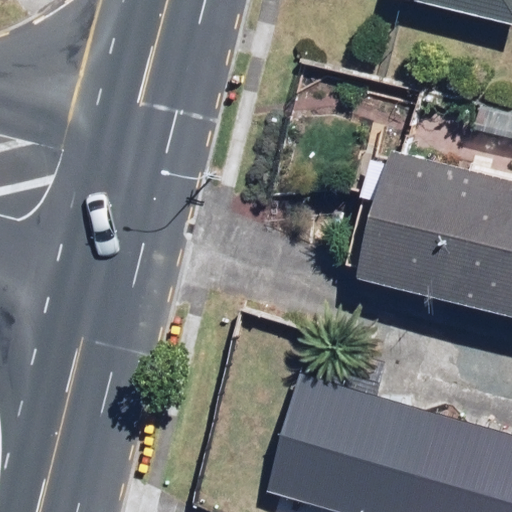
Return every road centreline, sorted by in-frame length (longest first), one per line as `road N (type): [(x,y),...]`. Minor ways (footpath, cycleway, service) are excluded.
road 1 (secondary): [(121,197),(44,511)]
road 2 (secondary): [(170,0),(121,197)]
road 3 (unclassified): [(0,139),(121,197)]
road 4 (unclassified): [(121,197),(0,196)]
